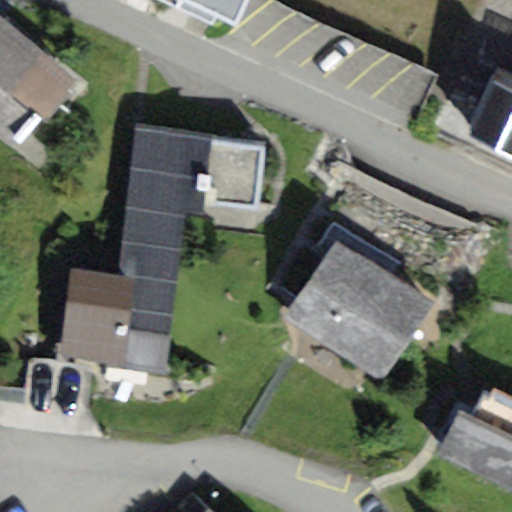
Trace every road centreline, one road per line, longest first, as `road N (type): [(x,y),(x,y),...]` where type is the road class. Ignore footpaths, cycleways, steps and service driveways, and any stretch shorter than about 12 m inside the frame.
road 1 (residential): [(511,176),(95,0)]
road 2 (track): [(336,511),(233,462),(0,450)]
